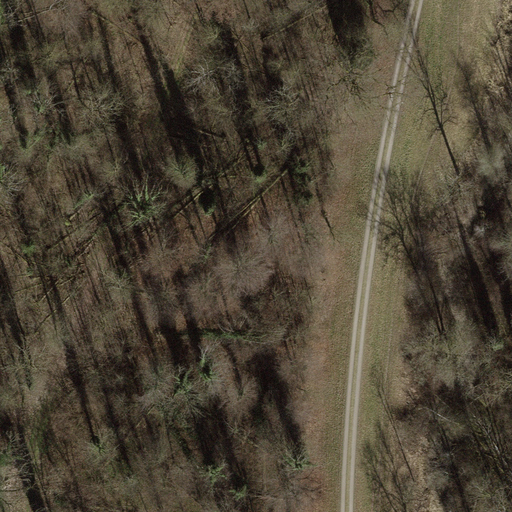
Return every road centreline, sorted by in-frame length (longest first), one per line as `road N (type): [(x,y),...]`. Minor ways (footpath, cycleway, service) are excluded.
road 1 (track): [(28,511),(27,468),(197,0)]
road 2 (track): [(418,0),(396,83),(349,443),(349,511)]
